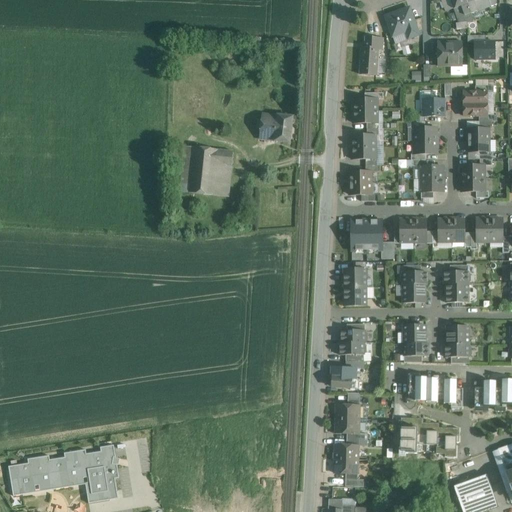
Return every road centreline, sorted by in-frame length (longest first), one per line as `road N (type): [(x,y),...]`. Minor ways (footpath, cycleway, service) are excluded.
road 1 (tertiary): [(325,210),(340,2)]
road 2 (tertiary): [(309,511),(320,315)]
road 3 (residential): [(511,313),(320,315)]
road 4 (residential): [(325,210),(453,208)]
